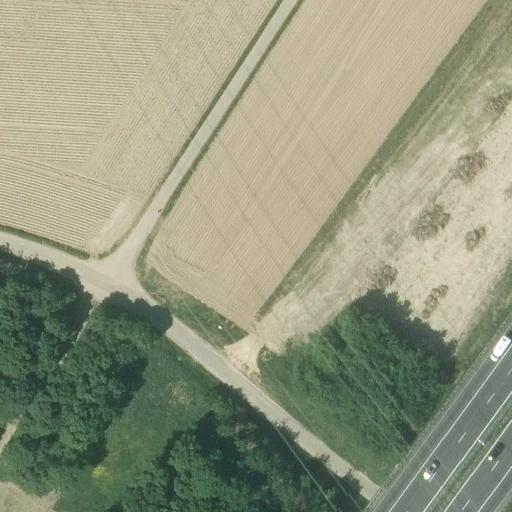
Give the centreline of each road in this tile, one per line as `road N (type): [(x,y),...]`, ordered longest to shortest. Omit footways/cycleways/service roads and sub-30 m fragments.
road 1 (unclassified): [(397,511),(150,309),(105,286)]
road 2 (unclassified): [(105,286),(288,0)]
road 3 (motorway): [(511,357),(398,511)]
